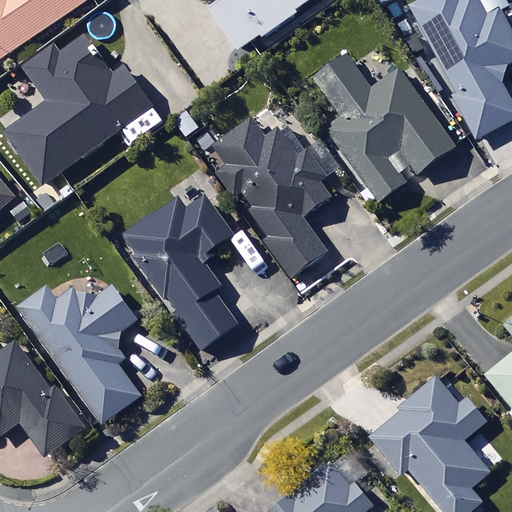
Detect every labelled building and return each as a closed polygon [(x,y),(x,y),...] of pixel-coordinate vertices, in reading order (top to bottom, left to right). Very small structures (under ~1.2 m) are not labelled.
[(0,0),(0,60),(89,0),(0,0)] [(223,0),(210,9),(239,51),(315,0),(314,0),(223,0)] [(420,0),(408,7),(459,95),(455,97),(480,140),(511,121),(511,96),(497,70),(511,61),(511,31),(498,8),(487,14),(479,0),(420,0)] [(112,78),(84,38),(62,55),(56,46),(24,69),(48,104),(5,135),(43,187),(153,108),(125,69),(112,78)] [(374,91),(351,56),(318,78),(344,116),(328,127),(377,201),(408,180),(391,155),(399,149),(416,174),(454,149),(403,72),(374,91)] [(215,170),(234,200),(240,196),(266,238),(260,242),(284,281),(327,254),(303,215),(333,196),(304,150),(300,152),(285,127),(266,139),(255,121),(211,149),(222,166),(215,170)] [(0,211),(16,200),(0,178),(0,211)] [(118,243),(162,303),(165,301),(201,352),(240,324),(216,291),(221,287),(199,257),(231,233),(205,197),(185,212),(177,200),(118,243)] [(76,286),(51,304),(43,292),(20,308),(103,423),(142,395),(117,360),(125,354),(113,337),(137,319),(114,288),(90,306),(76,286)] [(511,319),(505,325),(511,334),(511,353),(486,375),(511,406),(511,319)] [(0,438),(21,423),(45,457),(85,428),(53,383),(48,386),(17,343),(0,354),(0,438)] [(461,406),(439,379),(371,435),(402,473),(408,468),(443,511),(469,511),(480,504),(468,489),(489,472),(464,441),(491,419),(473,396),(461,406)] [(365,511),(373,506),(337,459),(268,511),(365,511)]
